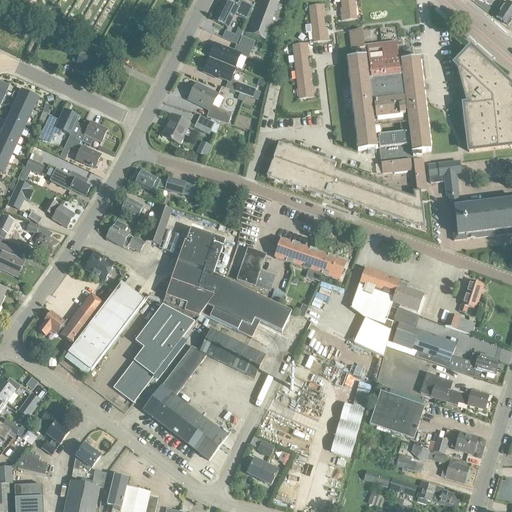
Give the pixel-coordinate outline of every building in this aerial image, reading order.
[(237,0),(232,0),(230,4),(224,1),(214,22),(228,29),(235,14),(238,15),(239,13),(244,15),(249,5),(237,0)] [(265,40),(279,3),(271,0),(258,0),(246,33),(265,40)] [(354,2),(342,3),(343,13),(341,13),(341,16),(342,22),(357,20),(354,2)] [(496,18),(508,26),(511,20),(511,5),(506,2),(496,18)] [(311,26),(324,24),(323,15),(325,14),(324,11),(324,5),(309,7),(311,26)] [(325,34),(324,24),(311,26),(313,44),(328,42),(327,36),(327,33),(325,34)] [(356,51),(356,58),(347,59),(351,95),(354,115),(358,152),(377,150),(371,105),(374,104),(376,121),(405,117),(405,113),(407,112),(409,132),(378,136),(382,175),(411,171),(413,193),(414,193),(421,192),(427,191),(423,160),(413,161),(413,158),(422,157),(421,153),(431,152),(420,59),(399,62),(396,42),(364,46),(363,31),(349,33),(351,51),(356,51)] [(44,33),(41,41),(60,48),(72,53),(75,46),(44,33)] [(229,33),(226,41),(238,47),(242,39),(241,38),(236,36),(229,33)] [(215,45),(214,48),(212,47),(209,55),(210,55),(209,59),(210,60),(235,69),(241,56),(248,59),(253,47),(254,45),(255,43),(242,38),(242,39),(238,47),(236,53),(215,45)] [(295,64),(308,63),(306,53),(308,53),(308,48),(307,44),(293,46),(295,64)] [(469,153),(511,147),(511,121),(511,117),(511,116),(511,110),(511,109),(511,93),(509,94),(508,88),(510,86),(497,75),(495,77),(490,73),(493,70),(492,70),(490,72),(485,68),(487,66),(481,60),(479,62),(474,58),(476,55),(470,49),(455,66),(457,68),(467,106),(463,107),(465,115),(468,115),(469,121),(465,122),(469,122),(469,128),(466,129),(469,153)] [(98,61),(81,54),(79,58),(75,55),(72,62),(77,64),(74,69),(75,71),(90,78),(92,72),(93,73),(98,61)] [(210,60),(208,63),(207,62),(204,69),(205,70),(204,74),(218,80),(219,79),(230,83),(236,70),(235,69),(210,60)] [(309,72),(308,63),(295,64),(297,82),(312,80),(311,72),(309,72)] [(260,80),(258,86),(265,89),(267,82),(260,80)] [(312,80),(297,82),(299,100),(314,99),(313,93),(313,90),(311,90),(310,81),(312,81),(312,80)] [(190,97),(187,101),(209,112),(207,119),(228,126),(232,116),(213,107),(219,95),(196,83),(193,89),(191,90),(190,91),(189,93),(189,94),(189,96),(190,97)] [(256,91),(238,84),(235,92),(253,99),(256,91)] [(270,89),(265,107),(271,108),(272,106),(275,91),(276,90),(270,89)] [(19,95),(14,93),(11,98),(17,101),(33,108),(38,99),(21,91),(19,95)] [(33,108),(17,101),(13,110),(29,118),(33,108)] [(29,118),(13,110),(8,119),(25,127),(29,118)] [(50,117),(42,133),(53,138),(55,134),(60,137),(62,132),(70,136),(70,137),(76,140),(82,127),(76,124),(79,118),(65,111),(60,122),(50,117)] [(49,115),(44,112),(41,118),(47,121),(49,115)] [(172,116),(168,124),(170,125),(164,137),(179,145),(189,125),(172,116)] [(209,136),(214,124),(200,117),(194,128),(209,136)] [(25,127),(8,119),(4,129),(21,136),(25,127)] [(85,122),(82,127),(76,140),(81,142),(93,148),(96,141),(101,144),(107,131),(91,124),(90,125),(87,123),(85,122)] [(4,129),(0,137),(0,138),(16,146),(21,136),(4,129)] [(243,142),(238,141),(223,135),(219,145),(217,145),(216,149),(218,150),(216,155),(214,155),(212,160),(221,163),(222,161),(226,162),(225,164),(234,167),(238,154),(246,157),(247,147),(242,145),(243,142)] [(76,140),(70,137),(62,155),(67,157),(71,148),(80,152),(76,161),(94,170),(100,157),(79,147),(81,142),(76,140)] [(16,146),(0,138),(0,149),(12,155),(16,146)] [(421,192),(414,193),(414,199),(335,170),(337,165),(309,155),(309,157),(304,156),(305,154),(292,149),(291,151),(287,149),(287,147),(279,144),(274,159),(273,163),(272,163),(267,178),(275,181),(276,179),(280,180),(280,182),(293,187),(294,185),(298,187),(297,189),(312,194),(313,192),(317,193),(316,195),(325,198),(325,197),(333,201),(334,198),(342,201),(343,198),(349,200),(348,203),(348,204),(349,200),(355,203),(354,206),(370,211),(371,208),(377,210),(376,213),(376,214),(377,210),(384,213),(383,216),(398,221),(399,218),(405,220),(404,223),(405,224),(406,220),(412,223),(411,226),(426,231),(423,207),(422,207),(421,192)] [(0,149),(0,160),(8,164),(12,155),(0,149)] [(38,164),(41,159),(32,155),(30,160),(38,164)] [(38,164),(30,160),(26,169),(25,169),(31,172),(40,176),(45,167),(44,167),(38,164)] [(511,197),(460,203),(456,175),(462,175),(460,162),(437,165),(428,166),(429,178),(430,185),(444,183),(446,198),(450,198),(450,204),(455,242),(511,234),(511,197)] [(367,166),(365,172),(370,174),(373,168),(367,166)] [(24,168),(18,180),(25,183),(31,172),(25,169),(26,169),(24,168)] [(56,170),(50,182),(71,193),(72,191),(86,198),(92,188),(86,185),(88,181),(72,173),(70,177),(56,170)] [(141,172),(135,185),(151,193),(152,193),(155,194),(159,187),(166,190),(166,191),(183,196),(183,195),(186,196),(189,186),(186,185),(186,184),(170,179),(168,184),(161,182),(158,180),(141,172)] [(31,188),(20,183),(9,207),(20,212),(25,201),(29,193),(31,188)] [(128,199),(122,211),(138,219),(140,213),(143,215),(146,209),(143,208),(144,207),(128,199)] [(54,217),(52,221),(67,230),(76,216),(61,206),(60,207),(54,217)] [(171,212),(160,208),(148,243),(160,247),(171,212)] [(28,219),(39,225),(42,219),(32,213),(28,219)] [(0,225),(0,231),(7,235),(13,222),(4,218),(0,225)] [(134,238),(129,236),(129,235),(124,232),(127,227),(117,222),(114,227),(107,239),(122,247),(122,248),(128,251),(129,249),(134,252),(134,251),(140,254),(145,244),(134,238)] [(30,225),(27,232),(35,235),(37,236),(40,227),(39,227),(39,228),(30,225)] [(185,243),(178,264),(214,276),(226,242),(191,230),(187,243),(185,243)] [(42,234),(34,247),(49,257),(57,244),(42,234)] [(275,258),(322,276),(340,282),(347,263),(282,239),(275,258)] [(24,263),(12,258),(15,250),(0,243),(0,252),(2,253),(0,258),(0,269),(17,277),(24,263)] [(255,288),(261,271),(267,256),(247,249),(236,281),(255,288)] [(95,253),(84,271),(105,283),(115,264),(95,253)] [(178,264),(171,283),(214,298),(202,316),(247,338),(251,329),(255,321),(282,334),(292,314),(214,276),(178,264)] [(357,291),(351,308),(387,320),(391,308),(397,310),(401,307),(418,313),(424,297),(406,290),(398,288),(400,283),(401,282),(365,269),(357,291)] [(261,271),(255,288),(270,293),(276,277),(261,271)] [(293,277),(291,284),(297,286),(299,279),(293,277)] [(105,305),(75,347),(69,355),(92,371),(143,298),(120,282),(105,305)] [(463,301),(461,305),(459,312),(464,314),(463,315),(465,316),(465,314),(466,315),(468,308),(476,310),(484,287),(468,282),(462,300),(463,301)] [(166,298),(163,306),(185,314),(199,319),(202,316),(214,298),(171,283),(166,298)] [(280,306),(284,294),(274,290),(270,303),(280,306)] [(68,325),(60,337),(75,347),(105,305),(91,295),(70,323),(68,325)] [(310,307),(304,304),(299,316),(305,319),(310,307)] [(195,324),(163,308),(135,344),(144,350),(114,390),(134,405),(195,324)] [(397,311),(393,324),(399,326),(413,331),(414,331),(419,318),(399,310),(397,311)] [(43,324),(38,331),(46,337),(51,330),(60,337),(68,325),(70,323),(67,321),(66,323),(52,313),(43,324)] [(448,315),(444,327),(456,331),(460,319),(448,315)] [(365,320),(354,344),(383,358),(386,347),(388,342),(391,332),(365,320)] [(470,323),(467,335),(471,336),(475,324),(470,323)] [(391,332),(388,342),(393,344),(399,327),(399,326),(393,324),(391,332)] [(399,327),(393,344),(413,350),(419,333),(414,331),(413,331),(399,326),(399,327)] [(211,331),(206,342),(214,346),(209,357),(255,380),(266,358),(211,331)] [(419,333),(413,350),(450,362),(456,345),(419,333)] [(262,345),(269,348),(273,338),(266,335),(262,345)] [(192,348),(177,367),(191,378),(208,356),(209,357),(214,346),(206,342),(201,352),(192,348)] [(388,342),(386,347),(416,358),(418,351),(413,350),(393,344),(388,342)] [(418,351),(416,358),(448,369),(450,363),(450,362),(418,351)] [(467,375),(466,376),(474,378),(476,371),(496,377),(500,363),(480,357),(472,355),(470,362),(470,363),(467,375)] [(177,367),(162,387),(176,398),(191,378),(177,367)] [(399,367),(385,370),(386,376),(400,373),(399,367)] [(427,374),(420,394),(446,403),(452,405),(456,392),(450,390),(453,383),(427,374)] [(294,379),(291,385),(300,389),(303,384),(294,379)] [(32,380),(27,387),(33,391),(38,384),(32,380)] [(0,383),(0,399),(7,405),(15,393),(1,383),(0,383)] [(176,398),(162,387),(143,412),(182,442),(202,418),(176,398)] [(299,399),(303,391),(294,387),(291,395),(299,399)] [(358,393),(355,403),(367,406),(369,396),(358,393)] [(425,408),(380,393),(369,426),(413,440),(425,408)] [(470,400),(468,406),(485,410),(489,397),(472,393),(470,400)] [(32,396),(19,413),(22,415),(28,420),(28,419),(37,408),(41,402),(32,396)] [(488,420),(489,411),(469,410),(469,419),(488,420)] [(345,412),(332,462),(352,467),(365,418),(345,412)] [(227,438),(202,418),(182,442),(208,462),(227,438)] [(7,420),(3,426),(11,432),(16,436),(21,430),(7,420)] [(0,437),(5,440),(8,436),(11,432),(3,426),(0,423),(0,437)] [(55,439),(50,445),(47,443),(42,449),(52,457),(69,434),(56,424),(48,434),(55,439)] [(454,440),(451,448),(456,449),(456,451),(473,456),(478,439),(461,434),(458,441),(454,440)] [(21,448),(31,454),(37,444),(27,438),(21,448)] [(438,438),(436,444),(433,452),(444,456),(448,442),(438,438)] [(262,442),(258,450),(257,451),(270,457),(272,454),(275,448),(262,442)] [(85,446),(76,458),(74,469),(80,471),(81,468),(85,468),(90,472),(101,458),(85,446)] [(283,453),(279,461),(283,464),(287,455),(283,453)] [(40,458),(26,455),(21,454),(18,470),(45,476),(48,465),(39,463),(40,458)] [(435,454),(433,462),(445,465),(447,458),(435,454)] [(399,455),(398,460),(396,468),(402,470),(402,472),(407,474),(407,471),(421,475),(424,465),(413,462),(413,461),(411,461),(412,458),(399,455)] [(259,480),(266,466),(254,460),(247,475),(259,480)] [(470,467),(450,461),(445,478),(465,484),(470,467)] [(266,466),(259,480),(271,486),(278,472),(266,466)] [(12,469),(0,469),(0,485),(12,485),(13,485),(12,469)] [(100,488),(100,489),(104,490),(107,475),(96,472),(93,487),(100,488)] [(391,479),(367,472),(364,482),(388,489),(391,479)] [(155,511),(158,503),(148,500),(150,493),(126,488),(128,480),(115,477),(108,506),(113,507),(111,511),(155,511)] [(417,487),(415,486),(392,479),(389,490),(413,498),(417,487)] [(71,482),(67,501),(96,507),(100,489),(100,488),(93,487),(71,482)] [(421,483),(417,498),(419,499),(417,503),(426,505),(428,501),(456,510),(461,497),(443,492),(444,490),(436,487),(436,488),(421,483)] [(0,511),(13,511),(12,485),(0,485),(0,511)] [(42,485),(14,487),(15,500),(43,498),(42,487),(42,485)] [(372,492),(368,505),(388,511),(391,502),(378,499),(380,495),(372,492)] [(43,498),(15,500),(15,511),(43,510),(43,498)] [(67,501),(65,511),(68,511),(95,511),(96,507),(67,501)]
